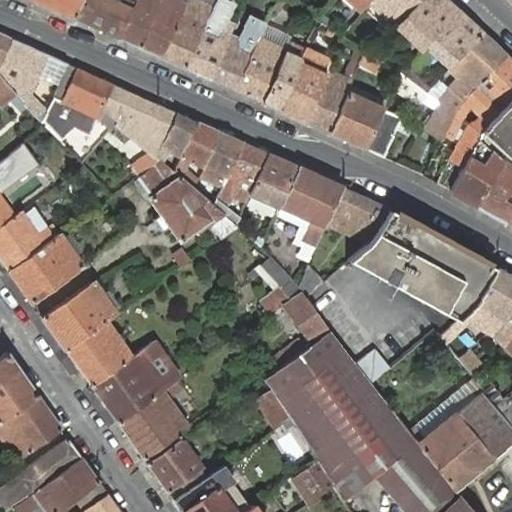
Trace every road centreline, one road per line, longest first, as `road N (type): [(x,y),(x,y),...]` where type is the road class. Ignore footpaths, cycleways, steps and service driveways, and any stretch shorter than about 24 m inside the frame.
road 1 (residential): [(511,251),(395,186),(0,15)]
road 2 (residential): [(146,511),(0,307)]
